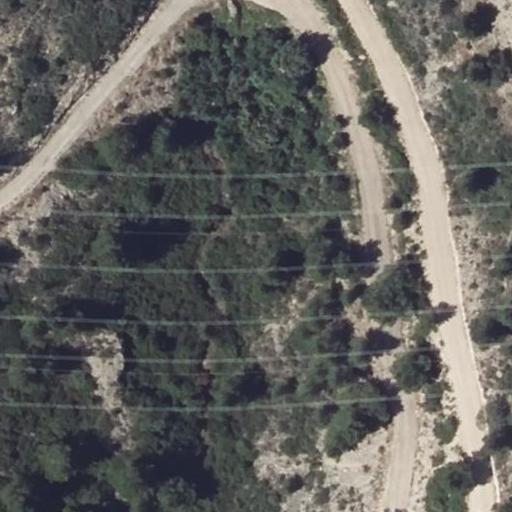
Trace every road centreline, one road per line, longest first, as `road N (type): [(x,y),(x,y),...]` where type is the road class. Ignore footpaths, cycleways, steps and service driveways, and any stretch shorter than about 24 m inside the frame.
road 1 (track): [(396,511),(404,404),(365,168),(338,79),(284,0)]
road 2 (track): [(182,0),(50,159),(0,197)]
